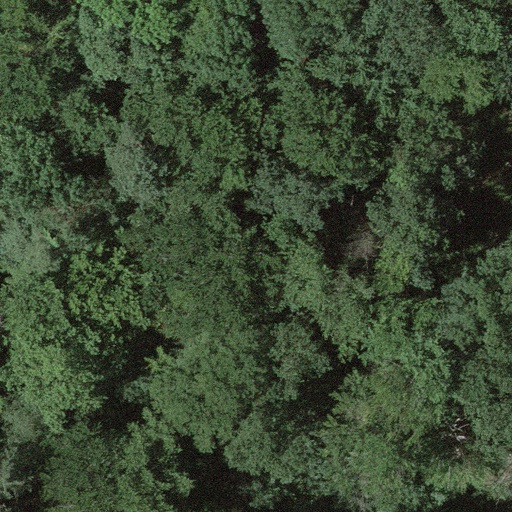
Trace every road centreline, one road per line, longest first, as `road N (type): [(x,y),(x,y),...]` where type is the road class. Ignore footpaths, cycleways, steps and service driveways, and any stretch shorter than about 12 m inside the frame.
road 1 (track): [(0,39),(162,10),(235,12),(340,40),(401,72)]
road 2 (track): [(511,146),(401,72)]
